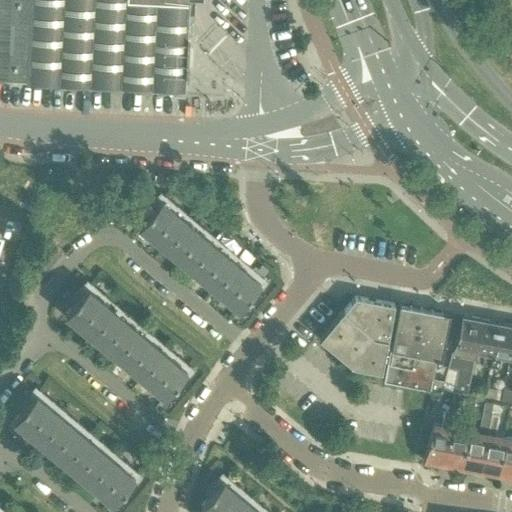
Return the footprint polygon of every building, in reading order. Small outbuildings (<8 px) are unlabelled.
[(0,0),(0,40),(29,42),(27,78),(27,81),(183,89),(184,73),(185,45),(186,29),(187,13),(187,0),(0,0)] [(138,226),(162,246),(185,219),(160,198),(138,226)] [(162,246),(188,267),(210,240),(185,219),(162,246)] [(188,267),(212,287),(235,260),(210,240),(188,267)] [(235,260),(212,287),(237,308),(260,281),(235,260)] [(64,314),(89,334),(112,307),(87,287),(64,314)] [(381,371),(394,303),(355,296),(343,310),(342,310),(318,338),(352,365),(381,371)] [(383,381),(408,386),(424,308),(420,307),(398,302),(389,348),(383,381)] [(89,334),(114,355),(137,328),(112,307),(89,334)] [(424,308),(408,386),(440,392),(444,380),(432,378),(436,359),(440,359),(449,312),(442,311),(424,308)] [(447,367),(443,388),(467,393),(473,362),(481,318),(471,316),(470,318),(461,316),(447,367)] [(473,362),(490,365),(498,323),(489,321),(488,320),(481,318),(473,362)] [(499,355),(509,356),(511,340),(511,324),(507,323),(505,324),(498,323),(490,365),(497,366),(499,355)] [(114,355),(138,375),(161,348),(137,328),(114,355)] [(511,340),(509,356),(507,368),(511,369),(511,389),(511,390),(503,388),(502,391),(501,399),(511,401),(511,340)] [(161,348),(138,375),(164,397),(186,370),(161,348)] [(496,390),(494,398),(501,399),(502,391),(496,390)] [(12,420),(36,440),(59,413),(35,393),(12,420)] [(455,396),(453,405),(460,407),(462,397),(455,396)] [(461,466),(480,469),(491,413),(493,403),(485,401),(479,432),(467,430),(461,466)] [(422,458),(442,462),(449,426),(451,412),(443,411),(441,425),(432,423),(422,458)] [(36,440),(61,461),(84,433),(59,413),(36,440)] [(480,469),(498,473),(505,437),(493,435),(497,414),(491,413),(480,469)] [(442,462),(461,466),(467,430),(449,426),(442,462)] [(61,461),(85,481),(108,454),(84,433),(61,461)] [(498,473),(511,475),(511,438),(505,437),(498,473)] [(108,454),(85,481),(111,503),(134,476),(108,454)] [(199,506),(206,511),(237,511),(247,500),(222,479),(199,506)] [(237,511),(261,511),(247,500),(237,511)]
